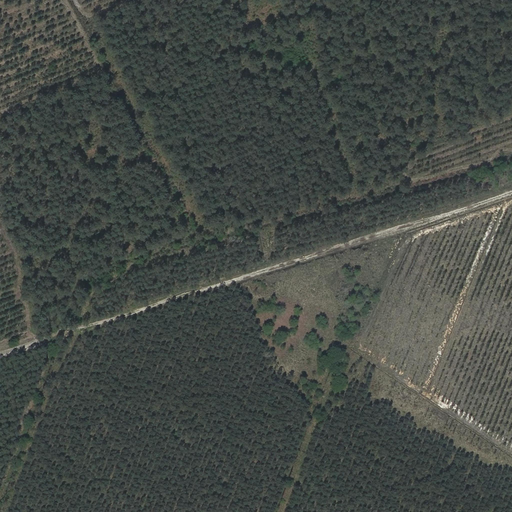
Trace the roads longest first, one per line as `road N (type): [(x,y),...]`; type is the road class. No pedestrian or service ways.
road 1 (track): [(511,190),(0,352)]
road 2 (track): [(0,485),(44,365),(43,340)]
